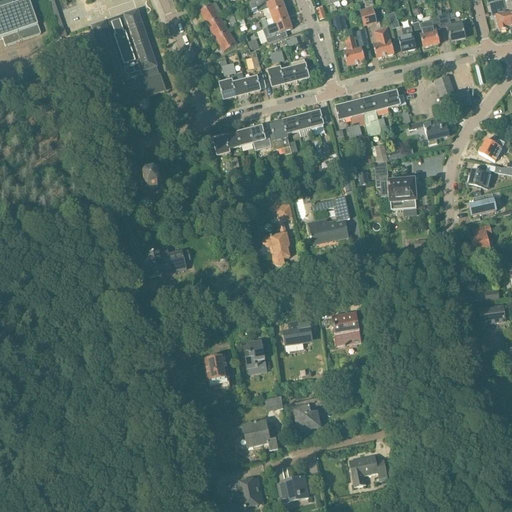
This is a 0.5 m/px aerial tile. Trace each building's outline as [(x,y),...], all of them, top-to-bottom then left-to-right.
[(0,0),(0,39),(3,38),(5,47),(41,35),(38,26),(30,4),(34,3),(32,0),(0,0)] [(284,10),(280,0),(272,3),(271,0),(261,0),(250,4),(252,11),(257,9),(258,14),(262,12),(264,17),(269,16),(270,16),(284,10)] [(504,2),(490,6),(492,18),(495,17),(499,33),(511,30),(505,5),(504,2)] [(326,19),(323,9),(317,12),(320,21),(326,19)] [(372,9),(359,13),(363,28),(376,24),(372,9)] [(195,28),(212,21),(207,10),(191,17),(195,28)] [(266,20),(261,22),(264,30),(269,28),(288,21),(284,10),(270,16),(272,20),(266,22),(266,20)] [(105,24),(91,28),(111,84),(114,93),(113,93),(118,107),(119,107),(135,101),(136,102),(136,101),(136,100),(146,96),(146,98),(147,98),(147,97),(163,91),(164,92),(160,78),(159,78),(156,69),(157,69),(137,13),(124,17),(125,20),(106,27),(105,24)] [(395,14),(389,16),(393,30),(400,29),(398,22),(397,22),(395,14)] [(449,16),(438,19),(440,30),(448,28),(451,43),(465,40),(462,28),(462,24),(451,26),(449,16)] [(343,17),(332,20),(334,28),(345,25),(343,17)] [(242,18),(237,20),(240,27),(245,25),(242,18)] [(432,22),(419,25),(420,31),(422,37),(421,37),(420,37),(423,50),(439,46),(436,33),(435,33),(435,31),(440,30),(438,19),(432,20),(432,22)] [(199,38),(216,31),(212,21),(195,28),(199,38)] [(264,30),(263,30),(265,35),(268,45),(280,41),(278,36),(286,33),(292,31),(288,21),(269,28),(264,30)] [(398,32),(397,32),(400,42),(398,42),(401,55),(416,52),(413,38),(411,29),(398,32)] [(377,46),(373,47),(377,61),(394,57),(391,43),(388,30),(374,33),(377,46)] [(57,40),(53,41),(55,47),(63,45),(61,39),(67,37),(65,31),(60,33),(56,35),(57,40)] [(216,31),(199,38),(204,48),(220,41),(216,31)] [(364,32),(356,34),(358,40),(366,38),(364,32)] [(252,51),(261,48),(259,41),(263,40),(260,33),(247,38),(252,51)] [(298,45),(296,39),(286,42),(288,49),(298,45)] [(353,39),(345,41),(348,54),(344,55),(347,69),(365,64),(361,51),(361,50),(360,50),(356,51),(353,39)] [(208,58),(224,51),(220,41),(204,48),(208,58)] [(282,52),(276,54),(279,64),(284,62),(282,52)] [(276,54),(270,56),(273,65),(279,64),(276,54)] [(252,60),(246,61),(249,71),(254,70),(252,60)] [(297,84),(309,81),(305,66),(306,66),(304,62),(292,65),(293,69),(297,84)] [(230,76),(236,75),(234,65),(227,67),(230,76)] [(280,69),(267,73),(270,81),(272,90),(284,87),(280,73),(280,69)] [(293,69),(280,73),(284,87),(297,84),(293,69)] [(439,99),(442,113),(471,106),(468,92),(454,96),(448,78),(435,83),(440,99),(439,99)] [(244,82),(248,97),(260,93),(257,79),(244,82)] [(236,100),(232,86),(231,83),(231,82),(219,86),(223,103),(236,100)] [(232,86),(236,100),(248,97),(244,82),(232,86)] [(396,93),(384,96),(387,111),(400,108),(405,106),(403,96),(397,98),(396,93)] [(384,96),(371,99),(375,114),(376,114),(387,111),(384,96)] [(363,117),(366,128),(373,127),(375,133),(380,132),(377,122),(375,114),(371,99),(359,103),(363,117)] [(351,120),(363,117),(359,103),(347,106),(351,120)] [(347,106),(335,109),(338,123),(351,120),(347,106)] [(319,113),(307,116),(311,131),(313,138),(325,135),(323,127),(319,113)] [(407,114),(401,116),(403,126),(407,125),(409,124),(407,114)] [(299,134),(311,131),(307,116),(295,119),(299,134)] [(295,119),(283,122),(287,137),(299,134),(295,119)] [(383,120),(377,122),(380,132),(386,130),(383,120)] [(283,149),(289,148),(288,145),(283,122),(270,125),(274,138),(270,139),(273,152),(283,149)] [(423,123),(408,127),(409,132),(424,129),(425,135),(426,135),(429,147),(437,145),(436,141),(448,139),(448,138),(444,123),(437,125),(436,122),(426,125),(424,125),(423,123)] [(359,126),(354,128),(356,138),(362,136),(360,128),(359,126)] [(261,128),(249,131),(253,146),(255,153),(271,148),(267,134),(263,135),(261,128)] [(354,128),(348,129),(350,139),(356,138),(354,128)] [(249,131),(237,134),(241,149),(253,146),(249,131)] [(237,134),(224,137),(228,152),(234,151),(241,149),(237,134)] [(224,137),(212,141),(213,145),(216,155),(217,159),(229,155),(228,152),(224,137)] [(315,149),(322,147),(319,137),(313,139),(315,149)] [(481,149),(478,153),(480,155),(479,156),(491,162),(494,164),(502,150),(504,145),(499,141),(497,144),(494,142),(493,145),(492,145),(487,142),(483,149),(481,149)] [(289,148),(291,155),(297,153),(295,143),(288,145),(289,148)] [(371,148),(375,165),(387,162),(382,145),(371,148)] [(404,152),(388,156),(389,162),(405,158),(404,152)] [(364,158),(366,165),(374,163),(372,156),(364,158)] [(236,159),(230,160),(233,170),(239,168),(236,159)] [(386,163),(373,166),(374,179),(375,179),(376,190),(380,189),(381,200),(389,199),(389,205),(390,205),(390,213),(403,212),(416,211),(415,203),(415,194),(414,188),(414,181),(387,183),(387,178),(386,163)] [(318,172),(312,173),(313,179),(332,174),(330,168),(321,171),(320,166),(316,167),(318,172)] [(469,177),(466,186),(468,186),(468,187),(481,190),(487,192),(491,177),(490,177),(491,173),(494,174),(495,169),(493,169),(486,167),(487,167),(485,176),(476,173),(472,172),(470,177),(469,177)] [(494,174),(511,177),(511,170),(506,170),(495,168),(495,169),(494,174)] [(235,179),(232,169),(226,170),(229,181),(235,179)] [(349,173),(342,174),(346,194),(353,192),(349,173)] [(368,186),(366,173),(358,175),(360,187),(368,186)] [(148,193),(157,191),(160,187),(158,178),(154,175),(145,177),(142,182),(144,190),(148,193)] [(258,181),(251,183),(253,192),(261,190),(258,181)] [(475,206),(468,207),(471,219),(496,213),(493,201),(492,195),(480,198),(473,199),(475,206)] [(335,209),(338,223),(327,226),(326,222),(308,225),(312,243),(337,238),(338,242),(348,240),(344,222),(349,221),(345,199),(312,206),(313,214),(335,209)] [(279,206),(269,208),(270,215),(278,213),(280,223),(279,223),(282,236),(275,238),(275,236),(266,238),(264,239),(263,240),(262,242),(262,243),(262,244),(262,245),(263,246),(265,248),(267,249),(269,249),(272,248),(274,257),(271,257),(273,264),(274,266),(275,267),(277,268),(279,268),(284,267),(283,261),(290,260),(287,250),(288,250),(289,249),(289,248),(289,247),(287,235),(286,235),(284,223),(294,220),(290,206),(280,208),(279,206)] [(470,242),(469,244),(470,247),(472,248),(473,252),(474,255),(482,253),(489,251),(493,249),(491,242),(487,243),(486,241),(485,236),(490,235),(488,227),(472,232),(474,239),(470,240),(470,242)] [(133,233),(127,235),(130,251),(137,250),(133,233)] [(414,243),(415,253),(424,252),(423,242),(414,243)] [(144,262),(143,262),(145,270),(147,280),(186,272),(184,263),(191,261),(189,252),(182,253),(168,257),(167,250),(158,252),(158,254),(147,256),(148,261),(144,262)] [(499,291),(485,293),(486,304),(500,302),(499,291)] [(503,308),(479,312),(481,327),(487,326),(489,334),(506,332),(504,323),(505,323),(503,308)] [(360,345),(358,333),(355,317),(341,319),(341,317),(331,319),(334,337),(336,349),(360,345)] [(289,335),(283,336),(285,349),(302,347),(302,346),(301,343),(312,341),(309,326),(299,327),(299,325),(287,326),(289,335)] [(247,348),(243,348),(247,371),(248,371),(255,369),(256,375),(267,374),(266,370),(271,369),(269,362),(265,363),(265,362),(262,343),(247,346),(247,348)] [(228,380),(224,359),(204,362),(208,384),(228,380)] [(317,371),(318,379),(326,378),(324,365),(317,366),(317,371)] [(490,368),(480,369),(482,379),(492,378),(490,368)] [(283,409),(281,397),(264,401),(266,413),(283,409)] [(293,411),(298,434),(320,429),(317,414),(315,408),(328,406),(326,398),(292,405),(293,411)] [(266,422),(242,427),(243,428),(237,429),(239,439),(244,437),(247,450),(268,446),(269,452),(278,450),(274,432),(268,433),(266,422)] [(365,486),(363,478),(377,475),(378,480),(387,478),(384,463),(376,465),(375,458),(348,463),(354,488),(365,486)] [(277,487),(281,506),(308,500),(304,478),(284,482),(285,485),(277,487)] [(256,481),(229,486),(231,498),(228,499),(231,511),(243,508),(244,510),(246,510),(245,508),(254,506),(254,507),(257,507),(257,506),(261,505),(256,481)]
